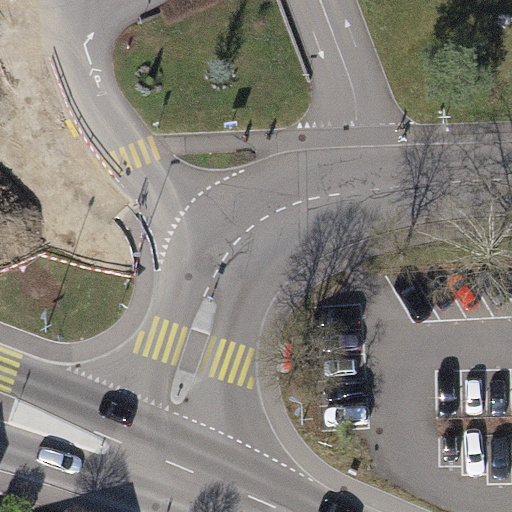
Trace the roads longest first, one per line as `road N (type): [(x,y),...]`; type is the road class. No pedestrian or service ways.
road 1 (residential): [(511,179),(359,187),(263,219),(231,248),(154,463)]
road 2 (tertiary): [(0,405),(154,463)]
road 3 (tertiary): [(154,463),(284,511)]
